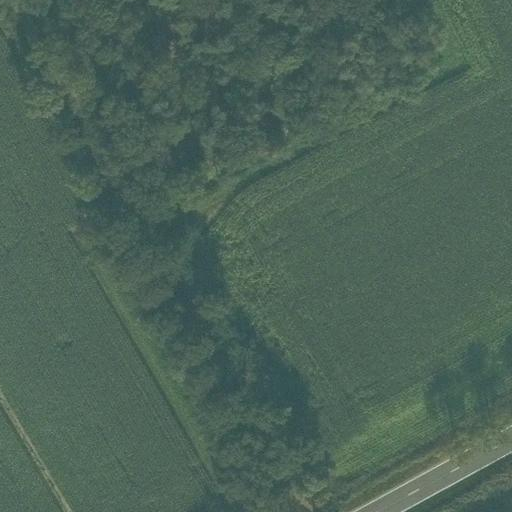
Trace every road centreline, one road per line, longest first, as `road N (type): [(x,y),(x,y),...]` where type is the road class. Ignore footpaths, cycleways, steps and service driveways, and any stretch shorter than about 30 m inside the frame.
road 1 (track): [(13,0),(316,511)]
road 2 (primary): [(382,511),(511,441)]
